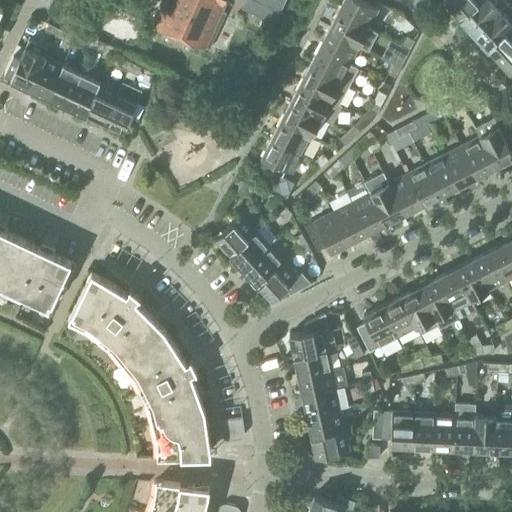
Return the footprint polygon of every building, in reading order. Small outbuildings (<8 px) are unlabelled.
[(223,0),(163,0),(153,23),(170,30),(169,31),(186,39),(186,38),(203,45),(205,41),(212,44),(227,10),(220,7),(223,0)] [(271,0),(269,6),(280,11),(285,0),(271,0)] [(378,7),(364,0),(343,0),(338,10),(368,26),(378,7)] [(460,17),(478,0),(446,0),(446,1),(460,17)] [(504,0),(478,0),(460,17),(474,32),(507,2),(504,0)] [(474,32),(488,47),(511,24),(511,7),(507,2),(474,32)] [(280,11),(269,6),(263,18),(275,23),(280,11)] [(379,32),(368,26),(338,10),(328,28),(359,44),(369,50),(379,32)] [(45,30),(54,34),(57,26),(49,22),(45,30)] [(511,24),(488,47),(501,62),(511,51),(511,24)] [(67,31),(57,26),(54,34),(64,39),(67,31)] [(349,63),(359,44),(328,28),(319,47),(349,63)] [(93,46),(97,38),(88,34),(85,42),(93,46)] [(415,39),(407,35),(403,44),(410,49),(415,39)] [(10,78),(29,86),(44,55),(45,56),(49,48),(29,38),(25,47),(18,43),(4,71),(12,75),(10,78)] [(107,43),(97,38),(93,46),(103,51),(107,43)] [(391,38),(381,56),(393,62),(398,54),(405,57),(410,49),(403,44),(391,38)] [(319,47),(310,64),(340,80),(349,85),(358,67),(349,63),(319,47)] [(511,51),(501,62),(511,73),(511,51)] [(398,54),(393,62),(401,66),(405,57),(398,54)] [(62,64),(45,56),(44,55),(29,86),(48,95),(62,64)] [(128,69),(131,61),(122,57),(119,65),(128,69)] [(131,61),(128,69),(138,73),(141,66),(131,61)] [(401,66),(393,62),(388,72),(396,76),(401,66)] [(81,73),(62,64),(48,95),(66,104),(81,73)] [(310,64),(300,82),(331,98),(339,103),(349,85),(340,80),(310,64)] [(99,81),(81,73),(66,104),(85,112),(99,81)] [(118,90),(99,81),(85,112),(103,121),(118,90)] [(300,82),(290,101),(321,117),(332,123),(342,104),(339,103),(331,98),(300,82)] [(138,99),(118,90),(103,121),(123,130),(138,99)] [(379,90),(374,98),(382,102),(387,94),(379,90)] [(472,99),(468,91),(459,96),(463,104),(472,99)] [(382,102),(374,98),(369,108),(377,112),(382,102)] [(311,135),(321,117),(290,101),(281,119),(311,135)] [(454,108),(450,101),(441,105),(445,113),(454,108)] [(436,118),(445,113),(441,105),(432,110),(436,118)] [(474,126),(479,135),(495,166),(511,157),(511,151),(508,144),(511,142),(497,114),(474,126)] [(302,153),(311,135),(281,119),(271,137),(302,153)] [(418,127),(414,119),(405,124),(409,131),(418,127)] [(355,124),(347,131),(353,137),(360,130),(355,124)] [(400,136),(409,131),(405,124),(396,128),(400,136)] [(362,137),(368,143),(376,136),(370,130),(362,137)] [(353,137),(347,131),(339,138),(345,144),(353,137)] [(479,135),(461,144),(477,176),(495,166),(479,135)] [(292,172),(302,153),(271,137),(262,156),(292,172)] [(361,150),(368,143),(362,137),(355,143),(361,150)] [(459,185),(477,176),(461,144),(443,154),(459,185)] [(323,153),(315,160),(321,166),(328,159),(323,153)] [(441,194),(459,185),(443,154),(425,163),(441,194)] [(331,165),(337,171),(345,164),(339,158),(331,165)] [(423,204),(441,194),(425,163),(407,172),(423,204)] [(330,178),(337,171),(331,165),(324,172),(330,178)] [(386,223),(404,213),(388,182),(383,171),(364,180),(370,191),(369,191),(386,223)] [(404,213),(423,204),(407,172),(388,182),(404,213)] [(277,196),(282,201),(287,196),(294,182),(281,174),(273,189),(280,192),(277,195),(277,196)] [(238,176),(233,185),(243,191),(249,181),(238,176)] [(314,192),(321,186),(316,179),(308,186),(314,192)] [(368,232),(386,223),(369,191),(352,200),(368,232)] [(284,204),(282,201),(277,196),(271,202),(278,210),(284,204)] [(350,241),(368,232),(352,200),(334,210),(350,241)] [(291,211),(284,204),(278,210),(285,217),(291,211)] [(216,237),(230,253),(256,229),(263,222),(249,207),(216,237)] [(331,251),(350,241),(334,210),(305,224),(318,249),(327,244),(331,251)] [(0,284),(22,237),(4,229),(6,224),(7,224),(11,217),(0,211),(0,284)] [(269,244),(256,229),(230,253),(243,267),(269,244)] [(299,245),(307,241),(302,232),(294,236),(299,245)] [(76,263),(52,251),(54,246),(55,247),(59,240),(45,233),(42,241),(43,241),(41,246),(22,237),(0,284),(0,286),(7,290),(9,286),(41,301),(39,305),(48,309),(55,294),(60,296),(76,263)] [(511,242),(510,239),(492,248),(508,279),(511,276),(511,242)] [(307,241),(299,245),(304,254),(311,251),(307,241)] [(243,267),(257,283),(283,259),(269,244),(243,267)] [(489,288),(508,279),(492,248),(474,258),(489,288)] [(474,258),(455,267),(471,298),(489,288),(474,258)] [(301,270),(296,274),(283,259),(257,283),(272,299),(285,287),(290,293),(311,282),(301,270)] [(471,298),(455,267),(436,277),(452,308),(453,307),(458,318),(476,308),(471,298)] [(110,346),(122,361),(164,327),(136,298),(139,295),(140,296),(141,295),(129,286),(128,287),(129,288),(127,291),(92,270),(68,319),(86,328),(110,346)] [(453,307),(452,308),(436,277),(418,286),(434,317),(435,316),(438,323),(440,327),(458,318),(453,307)] [(435,316),(434,317),(418,286),(401,295),(416,326),(420,333),(438,323),(435,316)] [(401,295),(382,304),(398,335),(416,326),(401,295)] [(16,315),(20,305),(15,303),(11,312),(16,315)] [(369,349),(398,335),(382,304),(363,314),(367,320),(357,325),(369,349)] [(290,334),(294,355),(328,348),(324,328),(328,327),(325,317),(326,317),(325,313),(304,323),(306,331),(290,334)] [(510,328),(506,320),(497,325),(500,332),(510,328)] [(186,360),(164,327),(122,361),(134,376),(148,403),(152,422),(205,409),(191,371),(195,369),(196,370),(197,369),(190,356),(189,357),(190,358),(186,360)] [(347,339),(351,348),(359,344),(354,335),(347,339)] [(359,344),(351,348),(356,357),(364,353),(359,344)] [(481,344),(471,346),(473,355),(483,353),(481,344)] [(473,355),(471,346),(461,348),(463,357),(473,355)] [(332,367),(328,348),(294,355),(298,375),(332,367)] [(441,353),(431,355),(433,363),(443,361),(441,353)] [(433,363),(431,355),(421,357),(423,365),(433,363)] [(410,359),(400,362),(402,370),(412,368),(410,359)] [(498,371),(498,362),(488,362),(487,370),(498,371)] [(508,363),(498,362),(498,371),(508,371),(508,363)] [(455,365),(457,373),(467,371),(466,363),(455,365)] [(457,373),(455,365),(445,367),(447,375),(457,373)] [(298,375),(302,394),(337,387),(332,367),(298,375)] [(362,371),(364,381),(372,379),(370,370),(362,371)] [(424,372),(414,374),(415,382),(425,380),(424,372)] [(415,382),(414,374),(404,376),(405,384),(415,382)] [(374,390),(372,379),(364,381),(366,391),(374,390)] [(343,385),(337,387),(302,394),(307,414),(341,407),(348,405),(343,385)] [(453,448),(474,449),(475,414),(475,402),(455,401),(455,413),(453,448)] [(345,427),(341,407),(307,414),(311,434),(345,427)] [(158,456),(182,456),(211,455),(211,450),(211,447),(205,409),(152,422),(157,440),(158,456)] [(373,423),(381,423),(382,409),(374,409),(373,423)] [(391,444),(412,445),(414,411),(382,409),(381,423),(380,437),(391,438),(391,444)] [(412,445),(432,446),(434,412),(414,411),(412,445)] [(432,446),(453,448),(455,413),(434,412),(432,446)] [(474,449),(493,450),(495,415),(495,414),(475,414),(474,449)] [(493,450),(511,450),(511,415),(495,415),(493,450)] [(244,433),(245,430),(243,416),(220,420),(222,434),(223,436),(224,438),(226,439),(228,439),(230,439),(239,438),(241,437),(243,435),(244,433)] [(373,437),(380,437),(381,423),(373,423),(373,437)] [(350,448),(345,427),(311,434),(315,455),(350,448)] [(380,444),(368,444),(368,455),(380,456),(380,444)] [(203,511),(209,491),(209,486),(181,482),(156,479),(154,495),(147,511),(203,511)] [(308,511),(344,511),(347,505),(353,507),(355,500),(339,495),(337,502),(314,494),(308,511)] [(219,507),(217,511),(240,511),(241,511),(240,508),(238,506),(237,505),(226,502),(223,503),(221,504),(220,505),(219,507)]
